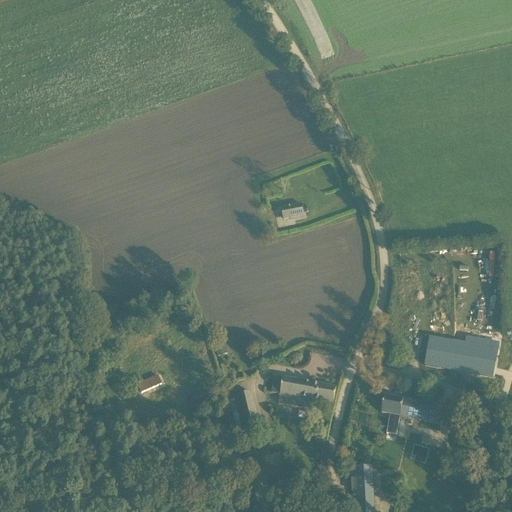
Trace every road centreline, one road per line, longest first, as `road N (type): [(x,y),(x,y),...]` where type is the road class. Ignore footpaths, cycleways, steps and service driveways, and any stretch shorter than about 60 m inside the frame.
road 1 (unclassified): [(355,361),(377,300),(380,232),(320,93),(261,0)]
road 2 (unclassified): [(511,411),(355,361)]
road 3 (unclassified): [(334,511),(335,429),(355,361)]
